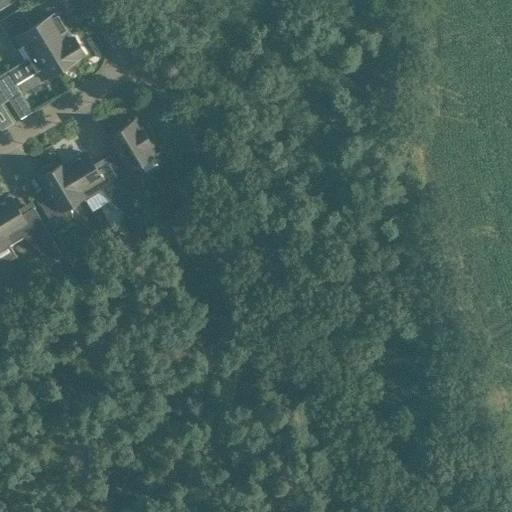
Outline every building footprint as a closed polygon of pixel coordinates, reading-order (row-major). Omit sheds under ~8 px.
[(0,0),(0,8),(14,0),(0,0)] [(68,33),(55,12),(32,26),(19,5),(18,6),(19,8),(0,19),(0,23),(16,50),(23,45),(30,57),(68,33)] [(81,55),(81,53),(84,52),(74,36),(71,38),(68,33),(30,57),(19,64),(27,77),(38,70),(43,78),(81,55)] [(16,84),(7,70),(0,74),(0,91),(4,89),(9,98),(20,91),(16,84)] [(4,89),(0,91),(0,101),(1,103),(9,98),(4,89)] [(32,110),(20,91),(9,98),(21,117),(32,110)] [(12,122),(1,103),(0,103),(0,128),(0,129),(12,122)] [(121,155),(109,162),(130,195),(143,187),(139,163),(154,155),(147,144),(150,142),(142,129),(139,131),(133,120),(122,127),(121,124),(111,130),(112,133),(109,135),(121,155)] [(129,195),(130,195),(109,162),(97,169),(87,152),(65,165),(64,165),(85,199),(99,191),(129,216),(130,215),(138,210),(129,195)] [(64,165),(65,165),(63,162),(53,168),(52,165),(42,171),(43,174),(40,176),(52,196),(40,203),(50,220),(54,226),(72,215),(70,204),(83,197),(84,200),(85,199),(64,165)] [(11,197),(0,203),(0,228),(9,244),(23,236),(53,261),(62,255),(33,206),(21,214),(11,197)] [(0,228),(0,245),(7,242),(9,245),(9,244),(0,228)]
